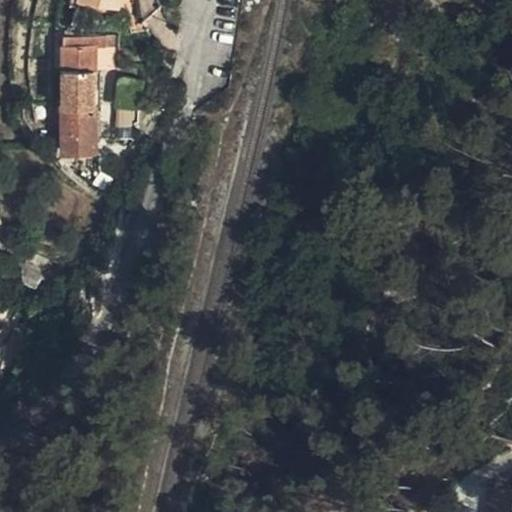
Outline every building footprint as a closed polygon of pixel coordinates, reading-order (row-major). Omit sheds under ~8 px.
[(63,36),(63,59),(95,59),(94,34),(95,32),(79,32),(78,25),(63,24),(63,36)] [(94,34),(105,35),(105,25),(78,25),(79,32),(95,32),(94,34)] [(95,59),(63,59),(64,94),(95,94),(95,59)] [(95,140),(95,94),(64,94),(64,139),(95,140)] [(511,511),(511,470),(502,469),(498,511),(511,511)] [(489,511),(465,500),(458,511),(489,511)]
